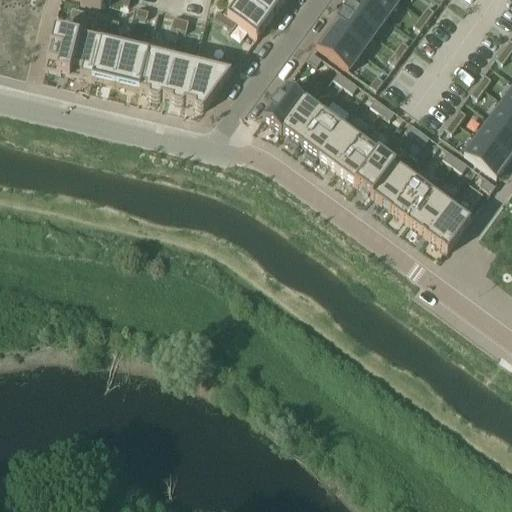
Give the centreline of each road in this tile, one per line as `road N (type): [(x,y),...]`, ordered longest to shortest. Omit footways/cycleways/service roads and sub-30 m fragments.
road 1 (residential): [(511,345),(266,165),(202,154)]
road 2 (residential): [(0,106),(202,154)]
road 3 (residential): [(202,154),(316,0)]
